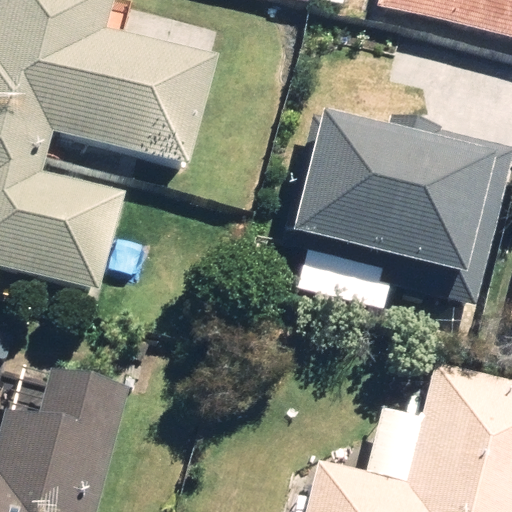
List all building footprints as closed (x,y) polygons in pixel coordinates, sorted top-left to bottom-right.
[(183,186),(210,74),(100,48),(110,4),(91,0),(0,0),(0,1),(0,279),(98,303),(121,208),(41,190),(50,154),(183,186)] [(282,0),(280,13),(342,26),(347,0),(282,0)] [(511,0),(371,0),(367,18),(511,52),(511,0)] [(508,162),(383,129),(379,142),(317,126),(283,256),(304,262),(295,297),(381,320),(384,306),(464,327),(508,162)] [(376,418),(307,470),(296,511),(511,511),(511,398),(431,379),(419,428),(376,418)] [(0,511),(98,511),(127,406),(51,386),(39,431),(6,422),(0,443),(0,511)]
